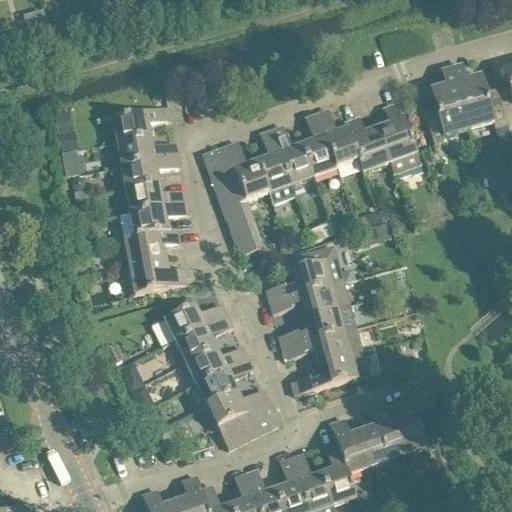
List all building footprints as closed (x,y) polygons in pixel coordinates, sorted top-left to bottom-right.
[(160,0),(140,0),(145,16),(164,11),(160,0)] [(102,10),(83,15),(88,32),(106,27),(102,10)] [(44,12),(23,18),(31,46),(52,41),(44,12)] [(462,68),(452,71),(469,133),(492,126),(493,132),(507,128),(503,116),(499,100),(487,103),(481,80),(466,84),(462,68)] [(426,120),(431,139),(433,148),(446,145),(444,140),(469,133),(452,71),(441,74),(446,90),(431,94),(437,117),(426,120)] [(377,132),(390,167),(394,179),(421,169),(405,126),(398,107),(383,112),(389,127),(377,132)] [(112,122),(117,146),(151,140),(148,129),(172,124),(169,111),(112,122)] [(337,172),(358,164),(359,164),(348,131),(340,134),(332,112),(318,117),(337,172)] [(511,114),(503,116),(507,128),(511,145),(511,114)] [(302,148),(314,180),(337,172),(318,117),(305,122),(313,144),(302,148)] [(359,164),(358,164),(363,176),(390,167),(377,132),(365,136),(359,121),(348,125),(350,131),(348,131),(359,164)] [(271,134),(291,188),(314,180),(302,148),(291,152),(283,130),(271,134)] [(58,137),(62,157),(78,154),(78,153),(74,134),(58,137)] [(295,200),(271,134),(260,138),(268,161),(257,164),(269,197),(273,208),(295,200)] [(117,146),(121,171),(179,160),(176,147),(153,151),(151,140),(117,146)] [(203,159),(210,178),(233,169),(238,182),(242,194),(246,205),(269,197),(257,164),(246,168),(238,146),(203,159)] [(62,157),(64,169),(80,166),(78,154),(62,157)] [(121,171),(126,194),(159,187),(157,176),(181,171),(179,160),(121,171)] [(233,169),(210,178),(214,190),(238,182),(233,169)] [(77,180),(70,185),(71,192),(80,194),(85,190),(85,182),(77,180)] [(238,182),(214,190),(218,202),(242,194),(238,182)] [(126,194),(130,218),(188,207),(185,194),(162,199),(159,187),(126,194)] [(90,193),(72,196),(74,203),(75,203),(87,201),(91,200),(90,193)] [(242,194),(218,202),(223,214),(246,205),(242,194)] [(87,201),(75,203),(78,220),(86,219),(85,215),(89,215),(87,202),(88,202),(87,201)] [(246,205),(223,214),(227,226),(251,217),(246,205)] [(130,218),(134,240),(134,241),(169,234),(168,233),(166,223),(190,218),(188,207),(130,218)] [(377,215),(381,226),(388,224),(393,223),(389,211),(377,215)] [(342,216),(349,234),(358,231),(351,213),(342,216)] [(368,231),(377,228),(377,227),(381,226),(377,215),(377,214),(364,219),(368,231)] [(251,217),(227,226),(231,237),(255,228),(251,217)] [(98,224),(81,227),(83,240),(100,237),(98,224)] [(377,227),(377,228),(380,235),(385,237),(392,235),(388,224),(381,226),(377,227)] [(255,228),(231,237),(236,249),(259,240),(255,228)] [(125,242),(130,270),(166,263),(163,251),(179,248),(176,232),(168,233),(169,234),(134,241),(134,240),(125,242)] [(310,239),(314,247),(324,243),(320,235),(310,239)] [(259,240),(236,249),(240,260),(259,253),(263,252),(259,240)] [(290,246),(293,254),(304,249),(301,241),(290,246)] [(343,286),(334,251),(289,263),(296,289),(291,290),(290,287),(266,294),(269,306),(343,286)] [(166,263),(130,270),(135,298),(187,287),(184,273),(168,276),(166,263)] [(301,308),(305,321),(338,312),(350,309),(343,286),(269,306),(273,318),(297,312),(296,309),(301,308)] [(175,345),(175,346),(227,319),(221,308),(200,319),(194,308),(152,329),(163,351),(175,345)] [(303,334),(279,340),(282,352),(344,336),(356,332),(350,309),(338,312),(305,321),(309,335),(303,336),(303,334)] [(387,319),(390,330),(402,326),(399,315),(387,319)] [(175,346),(186,367),(216,352),(211,341),(232,330),(227,319),(175,346)] [(314,354),(318,367),(362,356),(356,332),(344,336),(282,352),(285,364),(309,358),(308,355),(314,354)] [(104,354),(112,368),(123,361),(115,347),(104,354)] [(186,367),(196,389),(248,363),(242,351),(221,362),(216,352),(186,367)] [(291,387),(295,399),(369,379),(362,356),(318,367),(321,381),(316,383),(315,380),(291,387)] [(207,410),(237,395),(232,384),(253,373),(248,363),(196,389),(185,394),(195,416),(207,410)] [(139,381),(125,389),(129,395),(142,388),(139,381)] [(143,389),(129,396),(132,402),(146,395),(143,389)] [(207,410),(217,431),(229,425),(239,420),(250,442),(280,427),(264,394),(242,405),(237,395),(207,410)] [(388,425),(400,460),(427,450),(410,400),(395,405),(400,421),(389,425),(388,425)] [(362,434),(374,469),(400,460),(388,425),(389,425),(383,409),(369,415),(374,430),(362,434)] [(153,410),(141,415),(142,416),(148,429),(149,431),(153,436),(163,431),(153,410)] [(229,425),(240,447),(250,442),(239,420),(229,425)] [(347,478),(348,478),(374,469),(362,434),(350,438),(344,423),(329,428),(336,446),(347,478)] [(217,431),(228,453),(240,447),(229,425),(217,431)] [(321,477),(333,509),(356,501),(348,478),(347,478),(336,446),(325,450),(332,473),(321,477)] [(311,480),(303,458),(291,462),(308,511),(333,511),(333,509),(321,477),(311,480)] [(287,489),(276,492),(283,511),(308,511),(291,462),(279,466),(287,489)] [(257,474),(246,478),(257,511),(283,511),(276,492),(265,496),(257,474)] [(232,511),(257,511),(246,478),(234,482),(242,504),(231,508),(232,511)] [(177,511),(207,511),(202,493),(201,493),(197,480),(182,486),(187,501),(175,505),(177,511)] [(232,511),(231,508),(219,511),(212,489),(202,493),(207,511),(232,511)] [(146,511),(177,511),(175,505),(163,509),(157,494),(142,499),(146,511)]
